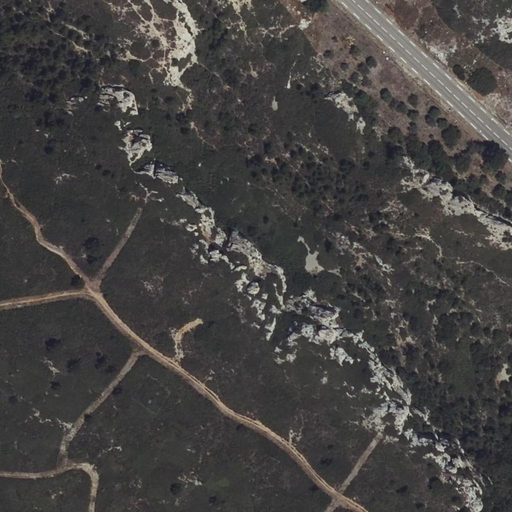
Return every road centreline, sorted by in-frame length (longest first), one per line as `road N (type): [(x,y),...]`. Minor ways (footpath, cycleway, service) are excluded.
road 1 (track): [(0,301),(86,290),(226,407),(289,441),(323,482),(365,511)]
road 2 (tertiary): [(353,0),(511,148)]
